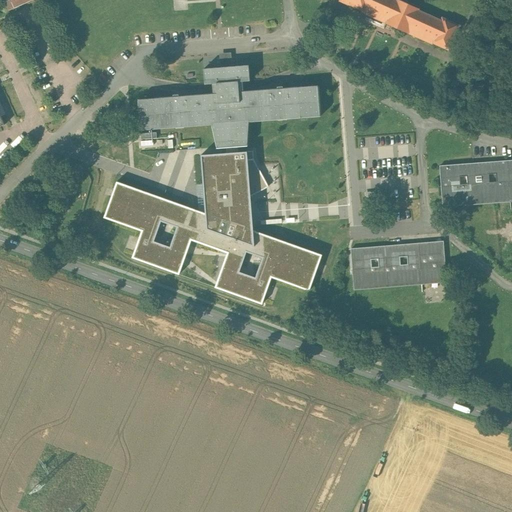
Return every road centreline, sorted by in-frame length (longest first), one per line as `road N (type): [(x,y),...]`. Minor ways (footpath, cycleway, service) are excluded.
road 1 (tertiary): [(0,239),(511,421)]
road 2 (residential): [(297,41),(144,59),(0,194)]
road 3 (residential): [(511,288),(433,217),(419,118)]
road 4 (residential): [(419,118),(297,41)]
